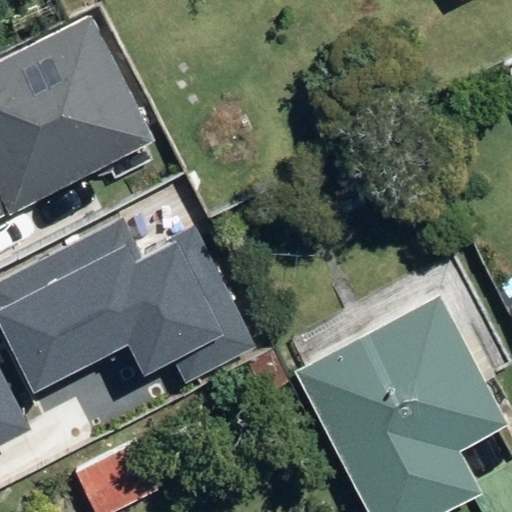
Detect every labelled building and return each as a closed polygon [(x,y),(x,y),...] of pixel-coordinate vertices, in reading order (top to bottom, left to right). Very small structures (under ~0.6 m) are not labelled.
[(91,18),(0,64),(0,218),(154,139),(91,18)] [(120,222),(0,283),(0,323),(34,388),(129,339),(147,373),(174,359),(186,381),(254,345),(194,230),(139,258),(120,222)] [(437,291),(289,366),(362,511),(428,511),(478,487),(455,443),(502,419),(481,377),(492,372),(468,325),(457,330),(437,291)] [(0,444),(29,430),(0,373),(0,444)] [(97,511),(100,511),(158,487),(136,439),(76,465),(97,511)]
